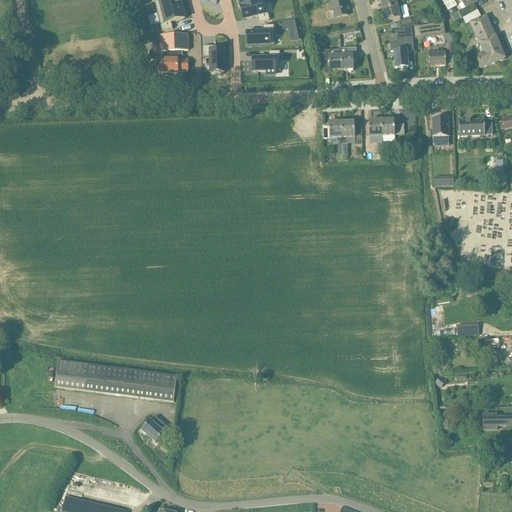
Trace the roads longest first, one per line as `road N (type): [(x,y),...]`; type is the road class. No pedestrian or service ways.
road 1 (tertiary): [(368,511),(308,499),(189,506),(55,426),(0,419)]
road 2 (residential): [(300,189),(335,189),(337,258),(286,259),(292,189)]
road 3 (unclassified): [(27,108),(233,100)]
road 4 (unclassified): [(383,94),(511,85)]
